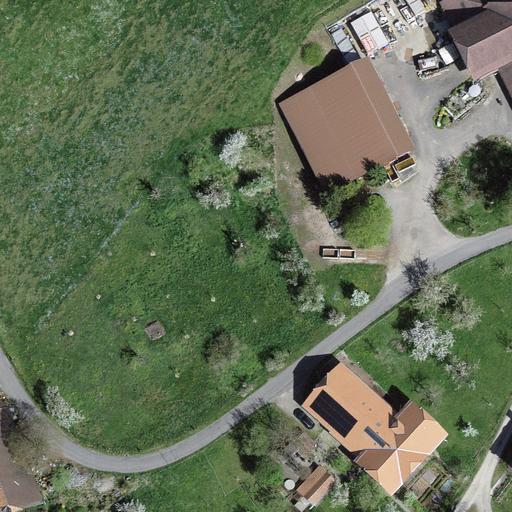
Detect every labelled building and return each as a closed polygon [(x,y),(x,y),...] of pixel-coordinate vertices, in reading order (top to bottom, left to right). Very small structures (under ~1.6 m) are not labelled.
[(511,0),(467,0),(479,19),(443,40),(471,90),(503,76),(511,95),(511,0)] [(370,64),(282,107),(325,200),(418,161),(370,64)] [(399,414),(344,365),(305,408),(358,456),(351,464),(392,502),(448,439),(408,403),(399,414)] [(0,511),(29,511),(42,508),(9,409),(0,412),(0,511)] [(337,483),(327,474),(304,499),(313,508),(337,483)]
